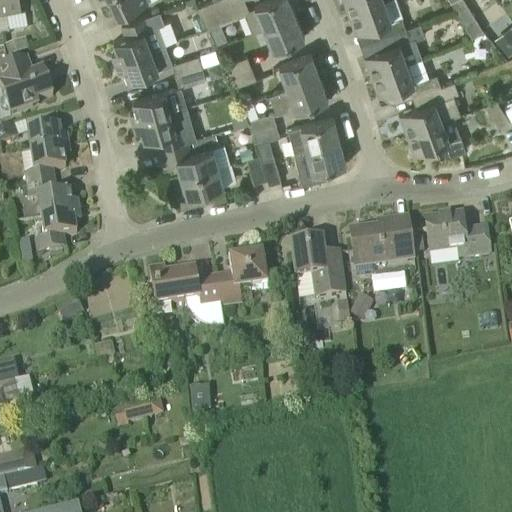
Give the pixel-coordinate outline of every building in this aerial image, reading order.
[(7,35),(5,23),(21,19),(16,0),(0,0),(0,26),(2,36),(7,35)] [(108,0),(117,16),(148,2),(146,0),(108,0)] [(197,8),(194,0),(189,0),(184,2),(186,9),(191,10),(197,8)] [(215,0),(199,7),(204,18),(225,9),(221,0),(215,0)] [(268,0),(255,6),(255,7),(264,28),(295,15),(288,0),(268,0)] [(345,0),(350,12),(383,0),(345,0)] [(405,28),(401,17),(402,16),(395,0),(383,0),(350,12),(356,30),(355,31),(356,33),(376,26),(380,37),(405,28)] [(449,0),(451,2),(465,26),(477,19),(465,0),(449,0)] [(225,9),(204,18),(209,30),(230,20),(225,9)] [(126,37),(113,42),(117,52),(111,54),(115,64),(165,44),(158,26),(164,23),(159,11),(121,26),(126,37)] [(264,28),(273,50),(304,37),(295,15),(264,28)] [(508,55),(511,51),(511,25),(494,39),(508,55)] [(373,75),(407,63),(421,57),(410,26),(405,28),(380,37),(384,49),(364,56),(365,59),(366,58),(373,75)] [(25,40),(5,47),(9,57),(13,56),(29,51),(26,42),(25,40)] [(158,70),(171,64),(172,64),(165,44),(115,64),(118,73),(124,71),(128,81),(158,70)] [(171,64),(175,76),(202,67),(220,61),(216,48),(203,53),(204,55),(199,57),(198,55),(172,64),(171,64)] [(311,54),(279,66),(287,88),(319,76),(311,54)] [(225,65),(229,77),(252,68),(247,56),(225,65)] [(32,74),(26,59),(0,68),(0,88),(10,117),(38,106),(37,102),(53,96),(45,74),(30,79),(29,75),(32,74)] [(207,67),(211,79),(222,75),(218,63),(207,67)] [(414,83),(407,63),(373,75),(379,93),(378,93),(379,96),(410,84),(414,95),(440,86),(436,75),(414,83)] [(206,79),(202,67),(175,76),(179,87),(179,88),(181,87),(206,79)] [(256,79),(252,68),(229,77),(234,88),(256,79)] [(269,95),(276,114),(286,111),(287,113),(296,110),(296,111),(328,99),(319,76),(287,88),(269,95)] [(400,117),(401,117),(408,133),(460,113),(454,95),(458,94),(453,81),(440,86),(414,95),(419,107),(399,114),(400,117)] [(133,123),(187,107),(181,87),(179,88),(179,87),(132,101),(135,111),(130,113),(133,123)] [(510,124),(495,98),(485,104),(500,130),(510,124)] [(252,101),(241,105),(253,132),(276,125),(273,114),(258,118),(252,101)] [(187,107),(133,123),(135,132),(141,131),(144,141),(157,138),(160,149),(162,149),(187,142),(192,140),(196,139),(187,107)] [(460,114),(460,113),(408,133),(414,151),(413,152),(414,154),(441,145),(445,155),(448,157),(465,150),(453,117),(460,114)] [(334,117),(291,128),(292,133),(289,134),(293,152),(339,140),(334,117)] [(280,137),(276,125),(253,132),(257,144),(280,137)] [(0,145),(18,139),(14,127),(0,131),(0,145)] [(27,133),(30,154),(68,148),(66,137),(65,138),(64,127),(59,128),(27,133)] [(216,133),(196,139),(192,140),(195,150),(218,143),(216,133)] [(346,164),(339,140),(293,152),(296,165),(301,185),(328,178),(326,170),(346,164)] [(162,149),(168,167),(177,165),(181,178),(218,167),(212,147),(190,154),(187,142),(162,149)] [(68,148),(30,154),(33,174),(25,175),(27,188),(54,183),(52,171),(65,169),(64,158),(70,157),(68,148)] [(267,180),(262,161),(260,155),(247,158),(255,183),(267,180)] [(273,158),(262,161),(267,180),(268,185),(280,181),(273,158)] [(181,178),(187,197),(224,187),(218,167),(181,178)] [(54,183),(27,188),(29,200),(37,199),(40,219),(78,213),(77,203),(71,204),(69,193),(56,196),(54,183)] [(44,239),(34,241),(37,254),(65,249),(63,237),(76,235),(74,224),(80,223),(78,213),(40,219),(44,239)] [(429,256),(431,255),(431,261),(447,259),(446,253),(465,251),(466,258),(489,255),(486,230),(464,233),(462,217),(425,222),(429,256)] [(354,265),(370,263),(371,268),(414,262),(408,220),(377,224),(378,229),(349,233),(354,265)] [(422,239),(411,240),(413,255),(424,254),(422,239)] [(27,240),(18,242),(22,265),(31,264),(27,240)] [(311,278),(314,300),(346,295),(340,254),(324,256),(322,241),(290,245),(295,280),(311,278)] [(216,279),(220,309),(241,306),(239,293),(268,289),(262,254),(228,259),(231,278),(218,280),(218,278),(216,279)] [(154,307),(185,303),(186,304),(186,306),(187,308),(188,310),(189,313),(191,316),(193,318),(195,321),(198,323),(200,324),(201,325),(204,327),(208,328),(210,329),(213,329),(217,330),(221,329),(223,329),(220,309),(216,279),(197,281),(195,270),(166,275),(165,269),(148,272),(154,307)] [(75,297),(54,308),(62,324),(83,313),(75,297)] [(356,303),(350,317),(362,323),(369,309),(356,303)] [(347,304),(336,305),(339,325),(349,324),(347,304)] [(496,315),(480,316),(482,328),(497,326),(496,315)] [(145,337),(136,339),(139,350),(148,347),(145,337)] [(94,348),(97,360),(113,356),(110,344),(94,348)] [(0,384),(13,382),(10,371),(0,373),(0,384)] [(0,384),(0,404),(18,400),(14,381),(13,382),(0,384)] [(207,388),(190,390),(192,413),(209,411),(207,388)] [(127,427),(126,424),(164,414),(159,395),(122,404),(123,409),(112,412),(117,430),(127,427)] [(0,479),(19,475),(36,471),(33,457),(23,452),(0,456),(0,479)] [(0,511),(1,511),(0,504),(0,494),(7,493),(7,492),(46,483),(43,470),(36,471),(19,475),(0,479),(0,511)] [(173,511),(171,502),(153,506),(154,511),(173,511)]
